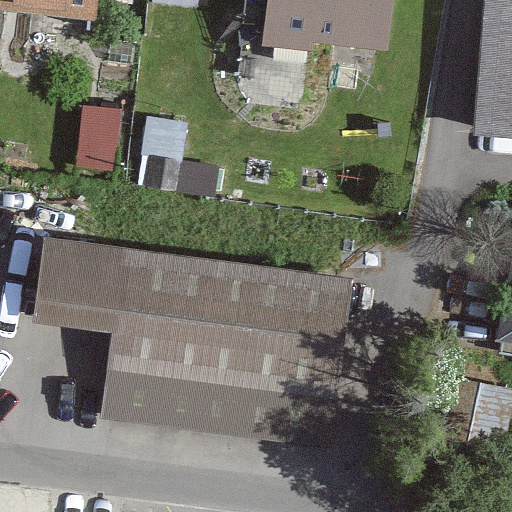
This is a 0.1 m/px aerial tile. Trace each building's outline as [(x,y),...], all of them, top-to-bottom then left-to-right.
[(0,0),(0,15),(105,17),(104,0),(0,0)] [(386,0),(267,0),(265,38),(384,45),(386,0)] [(511,0),(482,0),(473,148),(511,149),(511,0)] [(142,175),(219,185),(223,157),(186,152),(191,110),(152,105),(142,175)] [(145,113),(74,107),(69,166),(141,172),(145,113)] [(101,419),(332,446),(353,275),(44,238),(34,325),(112,334),(101,419)] [(511,262),(495,357),(511,360),(511,262)]
